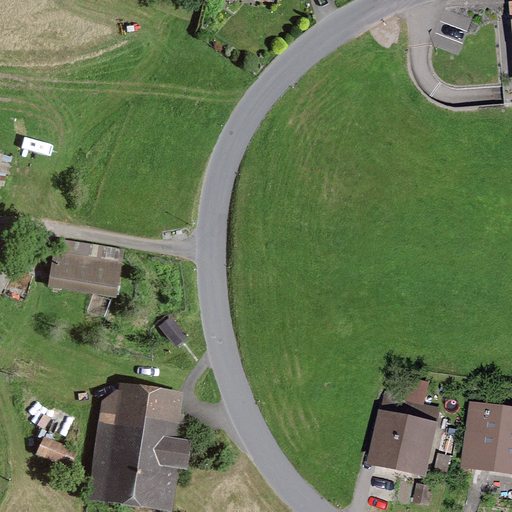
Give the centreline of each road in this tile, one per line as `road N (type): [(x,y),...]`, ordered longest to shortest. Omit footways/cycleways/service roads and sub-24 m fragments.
road 1 (tertiary): [(391,0),(279,83),(222,168),(209,253)]
road 2 (tertiary): [(209,253),(225,344),(265,443),(319,511)]
road 3 (residential): [(209,253),(0,222)]
